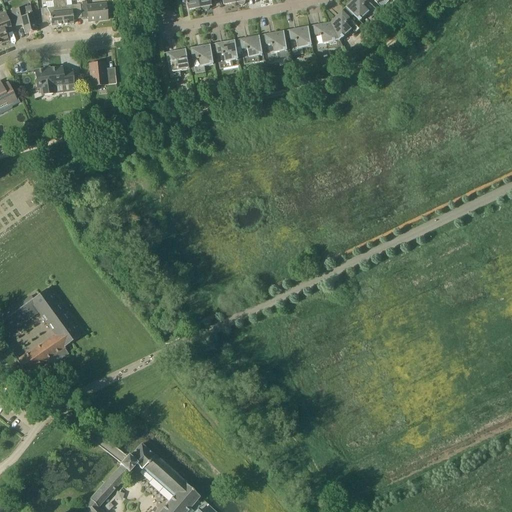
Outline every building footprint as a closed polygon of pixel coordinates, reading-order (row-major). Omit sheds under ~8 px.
[(59,0),(52,0),(53,2),(46,2),(47,8),(41,9),(42,23),(51,22),(51,27),(62,25),(59,0)] [(70,0),(59,0),(62,25),(74,24),(73,20),(82,19),(80,5),(72,6),(70,0)] [(198,0),(186,0),(189,11),(200,8),(198,0)] [(198,0),(200,8),(203,8),(203,10),(205,11),(207,11),(209,10),(210,9),(210,7),(212,6),(211,0),(198,0)] [(357,0),(353,0),(346,8),(360,22),(367,15),(372,19),(379,12),(367,1),(363,5),(357,0)] [(104,5),(87,6),(87,2),(81,3),(82,19),(88,18),(88,22),(108,20),(106,20),(104,5)] [(37,32),(30,6),(11,11),(15,27),(23,25),(25,35),(37,32)] [(13,31),(11,26),(6,14),(0,16),(0,44),(9,42),(6,34),(13,31)] [(338,16),(330,23),(340,42),(350,32),(354,37),(361,30),(350,18),(345,23),(338,16)] [(315,36),(318,52),(328,50),(327,44),(340,42),(330,23),(320,25),(322,35),(315,36)] [(291,41),(294,57),(304,55),(303,49),(313,47),(309,27),(295,30),(297,40),(291,41)] [(266,45),(269,61),(279,59),(278,53),(288,52),(284,32),(271,34),(273,44),(266,45)] [(260,36),(246,39),(248,49),(242,50),(245,65),(265,62),(260,36)] [(240,66),(239,61),(235,41),(222,43),(224,53),(217,54),(220,70),(230,68),(240,66)] [(199,58),(193,59),(193,60),(195,73),(196,75),(206,73),(205,67),(215,65),(211,45),(197,48),(199,58)] [(187,50),(173,52),(175,62),(168,63),(171,79),(181,77),(180,71),(190,70),(189,61),(187,50)] [(105,70),(104,63),(89,65),(91,87),(117,85),(115,69),(114,69),(114,72),(105,72),(105,70)] [(43,70),(35,71),(37,89),(41,88),(42,96),(55,94),(54,87),(74,84),(72,72),(62,73),(62,68),(50,69),(50,67),(43,68),(43,70)] [(8,83),(2,87),(2,85),(0,86),(0,104),(7,101),(9,105),(17,101),(8,83)] [(47,290),(0,323),(0,337),(0,338),(37,311),(55,335),(17,362),(26,374),(44,362),(49,368),(69,354),(65,348),(81,337),(77,332),(47,290)] [(186,511),(200,497),(150,453),(141,445),(129,458),(128,456),(127,457),(124,461),(121,464),(120,465),(121,466),(107,481),(92,498),(82,509),(85,511),(102,511),(98,508),(134,469),(137,465),(173,497),(159,511),(186,511)]
